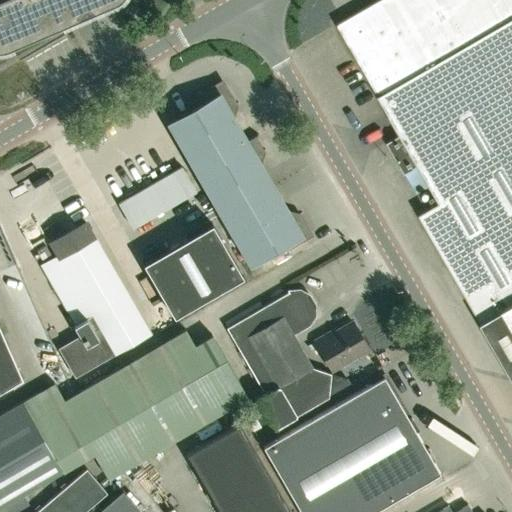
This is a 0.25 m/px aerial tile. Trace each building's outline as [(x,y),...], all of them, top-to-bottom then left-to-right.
[(0,0),(0,50),(5,50),(11,48),(115,3),(119,0),(0,0)] [(507,364),(511,361),(511,0),(377,0),(337,23),(401,133),(387,141),(405,172),(419,165),(440,201),(420,213),(507,364)] [(247,139),(229,108),(236,104),(222,80),(196,95),(201,103),(168,122),(250,264),(283,245),(285,248),(311,233),(299,213),(292,217),(256,155),(263,151),(254,135),(247,139)] [(131,220),(196,188),(183,162),(118,193),(131,220)] [(65,233),(43,195),(29,203),(58,254),(40,264),(74,324),(74,325),(80,335),(58,348),(75,377),(150,334),(86,221),(65,233)] [(173,316),(243,276),(212,223),(142,263),(173,316)] [(45,244),(36,250),(41,258),(50,253),(45,244)] [(274,427),(329,395),(333,374),(312,366),(293,332),(307,323),(313,314),(313,304),(307,294),(299,289),(289,290),(226,327),(264,393),(257,397),(274,427)] [(368,347),(352,320),(330,333),(329,332),(315,340),(332,368),(368,347)] [(0,390),(22,378),(0,328),(0,390)] [(22,400),(63,469),(93,452),(108,478),(248,397),(212,335),(194,345),(185,330),(64,399),(54,382),(22,400)] [(301,511),(370,511),(440,472),(384,375),(263,445),(301,511)] [(0,505),(63,469),(22,400),(0,412),(0,505)] [(221,511),(292,511),(240,421),(187,452),(221,511)] [(83,511),(107,492),(86,468),(34,511),(83,511)] [(141,511),(122,489),(96,511),(141,511)] [(472,511),(467,503),(452,511),(448,504),(434,511),(472,511)]
